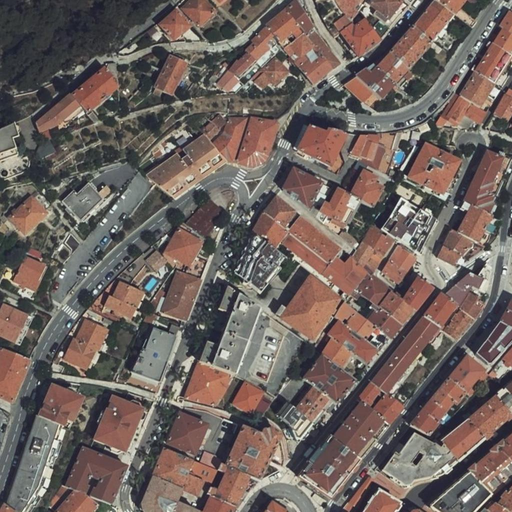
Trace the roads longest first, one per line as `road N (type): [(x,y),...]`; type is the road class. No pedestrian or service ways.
road 1 (residential): [(0,479),(36,366),(67,312),(127,246),(215,179),(236,176)]
road 2 (residential): [(333,511),(491,309),(511,200)]
road 3 (residential): [(499,0),(432,101),(378,121),(307,110),(274,169)]
road 4 (residential): [(239,221),(128,485),(129,511)]
